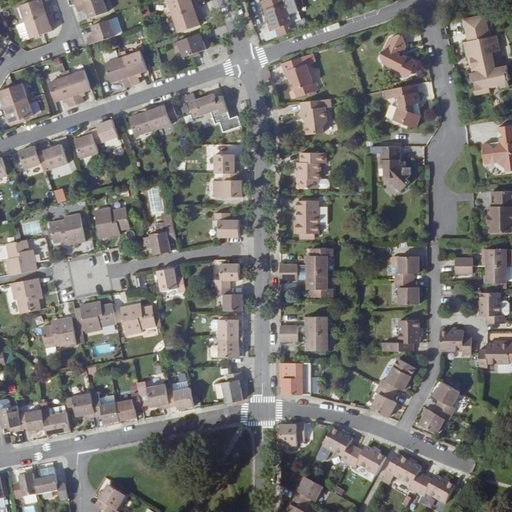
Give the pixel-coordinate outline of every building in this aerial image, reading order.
[(45,4),(43,0),(37,0),(21,5),(26,19),(27,22),(53,13),(51,5),(46,7),(45,4)] [(92,0),(77,5),(79,12),(84,11),(87,9),(89,13),(91,19),(109,13),(104,0),(92,0)] [(174,17),(201,8),(199,1),(193,3),(192,0),(173,0),(169,2),(173,14),(174,17)] [(276,29),(279,37),(298,30),(295,22),(292,23),(290,16),(300,12),(295,0),(267,0),(264,1),(271,21),(268,22),(271,30),(276,29)] [(261,2),(268,22),(271,21),(264,1),(261,2)] [(180,33),(201,26),(199,20),(198,17),(203,15),(201,8),(174,17),(176,21),(180,33)] [(27,22),(28,25),(32,39),(42,36),(53,32),(51,25),(51,22),(56,20),(53,13),(27,22)] [(466,54),(468,65),(496,59),(494,50),(497,49),(493,34),(487,35),(485,26),(482,26),(481,22),(484,22),(482,13),(460,18),(466,40),(461,42),(464,52),(466,54)] [(304,19),(295,22),(298,30),(307,27),(304,19)] [(88,38),(90,46),(117,37),(116,33),(112,20),(93,26),(95,32),(96,35),(93,36),(88,38)] [(206,42),(204,34),(179,42),(180,46),(185,58),(193,55),(200,53),(207,51),(205,42),(206,42)] [(400,52),(403,52),(405,45),(403,36),(400,35),(390,38),(384,50),(381,56),(384,63),(393,67),(401,71),(403,77),(415,73),(413,68),(417,60),(404,54),(401,55),(400,52)] [(124,58),(134,86),(141,84),(139,78),(138,75),(142,73),(149,71),(142,52),(128,57),(124,58)] [(313,53),(283,64),(285,73),(287,72),(293,91),(294,91),(297,98),(313,93),(310,85),(313,85),(306,65),(316,62),(313,53)] [(106,64),(113,83),(120,81),(123,80),(124,83),(127,89),(134,86),(124,58),(121,60),(106,64)] [(468,65),(467,65),(471,83),(473,83),(478,82),(480,89),(486,87),(487,89),(498,86),(499,89),(508,86),(507,80),(509,80),(506,66),(501,67),(499,58),(496,59),(468,65)] [(68,77),(77,106),(85,103),(82,97),(81,94),(86,92),(92,90),(86,71),(71,76),(68,77)] [(50,83),(56,102),(63,100),(67,99),(68,102),(70,108),(77,106),(68,77),(65,78),(50,83)] [(478,82),(473,83),(475,90),(472,90),(474,98),(488,95),(487,89),(486,87),(480,89),(478,82)] [(0,100),(3,108),(28,99),(27,96),(23,84),(13,87),(8,89),(0,91),(3,100),(0,100)] [(418,94),(416,84),(389,89),(391,99),(395,99),(397,109),(393,122),(400,124),(404,122),(408,123),(409,126),(416,128),(420,116),(415,114),(413,106),(418,105),(416,95),(418,94)] [(221,115),(230,112),(224,97),(216,99),(215,95),(197,102),(194,95),(187,97),(194,119),(195,119),(220,110),(221,115)] [(28,99),(3,108),(5,115),(8,114),(11,123),(18,121),(24,119),(33,116),(29,103),(28,99)] [(240,101),(243,109),(243,111),(249,109),(245,99),(240,101)] [(324,100),(302,102),(303,110),(299,115),(310,124),(308,127),(308,135),(324,133),(324,127),(328,122),(326,107),(332,107),(331,99),(324,100)] [(148,108),(156,131),(173,125),(172,121),(179,118),(174,103),(158,109),(156,105),(148,108)] [(385,116),(391,118),(395,106),(389,104),(385,116)] [(138,137),(156,131),(148,108),(142,110),(143,114),(132,118),(138,137)] [(120,137),(115,119),(99,125),(100,129),(93,131),(98,146),(120,137)] [(506,170),(507,173),(511,172),(511,127),(499,129),(501,143),(496,150),(489,145),(484,146),(486,166),(496,165),(500,164),(506,170)] [(83,159),(100,153),(98,146),(93,131),(86,133),(87,137),(77,140),(83,159)] [(51,145),(44,147),(49,162),(52,170),(69,164),(63,145),(52,148),(51,145)] [(37,150),(36,146),(20,151),(26,169),(49,162),(44,147),(37,150)] [(400,163),(400,146),(381,146),(381,154),(381,165),(384,169),(384,178),(388,178),(388,183),(391,186),(394,186),(400,193),(409,183),(407,180),(411,176),(411,169),(406,169),(403,169),(401,167),(400,166),(400,163)] [(319,179),(321,179),(320,153),(302,153),(302,164),(300,164),(300,179),(298,179),(298,189),(318,189),(319,179)] [(0,178),(8,176),(1,157),(0,157),(0,178)] [(216,175),(225,175),(240,175),(240,168),(237,168),(237,157),(216,157),(216,175)] [(504,173),(507,173),(506,170),(500,164),(496,165),(497,166),(504,173)] [(225,199),(243,199),(243,183),(239,182),(240,175),(225,175),(225,182),(214,182),(214,199),(225,199)] [(329,179),(321,179),(319,179),(318,189),(330,189),(333,186),(333,182),(329,179)] [(62,188),(54,190),(57,203),(66,201),(62,188)] [(511,191),(492,192),(493,207),(491,207),(491,215),(490,215),(490,224),(492,224),(492,232),(511,231),(511,191)] [(317,225),(319,225),(319,202),(298,202),(298,221),(295,221),(295,234),(300,234),(315,234),(317,234),(317,225)] [(110,210),(95,213),(101,241),(121,237),(120,233),(131,231),(127,210),(111,213),(110,210)] [(229,240),(240,240),(240,222),(230,222),(230,215),(216,215),(216,222),(220,223),(219,239),(229,240)] [(86,243),(81,216),(64,219),(65,221),(50,224),(54,245),(64,243),(65,248),(86,243)] [(170,243),(176,242),(172,218),(166,219),(168,232),(152,236),(155,256),(172,253),(170,243)] [(7,261),(10,277),(37,271),(33,251),(29,252),(27,241),(16,243),(7,245),(9,260),(7,261)] [(309,264),(309,273),(329,273),(328,256),(333,256),(333,248),(312,248),(312,256),(309,256),(309,264)] [(488,267),(508,267),(508,250),(488,249),(488,258),(488,267)] [(400,273),(401,257),(395,257),(392,259),(390,262),(390,273),(397,273),(400,273)] [(397,281),(414,282),(414,274),(421,274),(421,266),(421,257),(401,257),(400,273),(397,273),(397,281)] [(457,259),(457,267),(474,266),(474,258),(457,259)] [(215,281),(215,289),(230,289),(230,281),(240,281),(240,264),(230,264),(222,265),(222,281),(215,281)] [(508,283),(508,267),(488,267),(488,275),(488,283),(508,283)] [(180,293),(187,292),(186,288),(184,278),(177,279),(175,268),(158,272),(162,292),(179,289),(180,293)] [(329,273),(309,273),(309,281),(308,290),(312,289),(312,298),(334,298),(334,289),(329,290),(329,273)] [(22,314),(41,311),(38,300),(43,299),(39,279),(11,284),(14,300),(17,299),(19,315),(22,314)] [(414,288),(414,282),(397,281),(397,288),(401,289),(400,305),(420,305),(420,297),(420,288),(414,288)] [(225,312),(243,312),(243,296),(231,295),(230,289),(215,289),(215,297),(225,297),(225,312)] [(482,311),(482,317),(488,317),(488,324),(505,325),(505,315),(502,316),(502,302),(501,294),(482,293),(482,303),(482,311)] [(117,324),(113,304),(103,306),(102,302),(82,306),(82,308),(76,310),(80,332),(87,331),(87,334),(103,330),(102,327),(117,324)] [(502,316),(505,315),(508,316),(511,313),(511,305),(508,302),(502,302),(502,316)] [(141,304),(122,308),(127,336),(143,333),(142,330),(158,327),(153,306),(143,308),(141,304)] [(220,339),(243,339),(243,331),(240,331),(240,320),(229,320),(229,317),(220,317),(220,320),(220,332),(220,339)] [(309,326),(309,334),(328,335),(329,317),(309,317),(309,326)] [(77,346),(72,318),(52,321),(52,326),(42,329),(46,349),(61,347),(61,350),(77,346)] [(214,332),(220,332),(220,320),(214,320),(212,322),(211,330),(214,332)] [(383,344),(383,353),(409,353),(414,353),(414,344),(420,344),(420,338),(420,329),(420,321),(400,321),(400,344),(383,344)] [(281,334),(299,334),(299,326),(281,327),(281,334)] [(472,355),(472,338),(464,338),(464,331),(457,331),(449,331),(442,331),(442,351),(464,351),(464,355),(472,355)] [(328,335),(309,334),(309,342),(309,351),(328,351),(328,335)] [(240,347),(243,347),(243,339),(220,339),(220,345),(220,358),(240,358),(240,347)] [(488,350),(480,350),(480,368),(488,368),(488,364),(499,364),(499,374),(511,373),(511,341),(510,341),(510,344),(488,344),(488,350)] [(214,357),(220,358),(220,345),(213,345),(211,347),(211,355),(214,357)] [(384,380),(380,387),(395,395),(399,389),(405,392),(409,385),(412,377),(405,373),(409,368),(409,366),(399,360),(387,382),(384,380)] [(416,370),(409,366),(409,368),(405,373),(412,377),(416,370)] [(281,371),(281,388),(284,388),(284,396),(303,396),(303,378),(298,378),(298,371),(281,371)] [(227,403),(244,400),(239,379),(243,378),(241,372),(227,375),(228,381),(223,383),(226,397),(227,403)] [(173,384),(175,391),(191,388),(190,381),(173,384)] [(168,392),(171,407),(177,406),(178,409),(194,406),(193,396),(191,388),(175,391),(173,383),(166,384),(168,392)] [(226,397),(223,383),(215,384),(218,399),(226,397)] [(163,409),(171,407),(168,392),(166,384),(148,387),(151,407),(162,405),(163,409)] [(441,401),(437,408),(452,416),(456,409),(453,407),(460,393),(443,384),(439,391),(435,398),(441,401)] [(379,395),(372,409),(390,418),(394,411),(398,404),(392,401),(395,395),(380,387),(377,393),(379,395)] [(92,393),(96,416),(103,415),(105,423),(121,420),(117,402),(102,405),(100,397),(99,392),(92,393)] [(88,418),(96,416),(92,393),(73,397),(77,416),(88,414),(88,418)] [(117,402),(121,420),(136,418),(135,409),(142,407),(139,393),(133,394),(133,398),(117,402)] [(102,405),(117,402),(116,394),(100,397),(102,405)] [(0,409),(0,410),(4,429),(13,428),(14,430),(22,428),(19,414),(18,406),(0,409)] [(55,433),(70,430),(67,412),(52,415),(51,408),(42,410),(45,425),(52,423),(55,433)] [(452,416),(437,408),(434,413),(428,410),(424,418),(420,425),(438,435),(446,420),(449,422),(452,416)] [(22,428),(22,429),(29,428),(29,431),(46,428),(45,425),(42,410),(19,414),(22,428)] [(289,426),(281,426),(281,446),(297,446),(297,441),(305,441),(305,423),(297,423),(296,426),(289,426)] [(345,435),(339,432),(333,428),(323,446),(343,457),(341,460),(348,464),(357,448),(350,445),(352,442),(353,439),(345,435)] [(210,451),(209,442),(199,444),(199,445),(195,445),(196,454),(205,453),(206,452),(210,451)] [(376,475),(386,457),(379,454),(373,451),(366,447),(365,449),(363,452),(357,448),(348,464),(355,468),(357,465),(376,475)] [(321,448),(317,458),(324,461),(328,451),(321,448)] [(410,488),(417,492),(426,477),(419,473),(421,470),(422,468),(414,463),(408,460),(402,457),(392,474),(412,485),(410,488)] [(26,498),(40,495),(37,481),(36,474),(22,477),(26,498)] [(443,479),(435,475),(434,477),(432,480),(426,477),(417,492),(424,496),(426,493),(445,504),(455,486),(448,482),(443,479)] [(63,501),(70,499),(68,485),(60,486),(58,477),(37,481),(40,495),(61,491),(63,501)] [(295,490),(291,497),(307,506),(310,500),(315,502),(323,488),(305,478),(301,485),(298,492),(295,490)] [(106,504),(103,510),(106,511),(120,511),(119,511),(128,497),(110,485),(101,500),(106,504)] [(307,506),(291,497),(287,504),(290,506),(286,511),(312,511),(314,510),(307,506)] [(101,500),(97,506),(103,510),(106,504),(101,500)]
